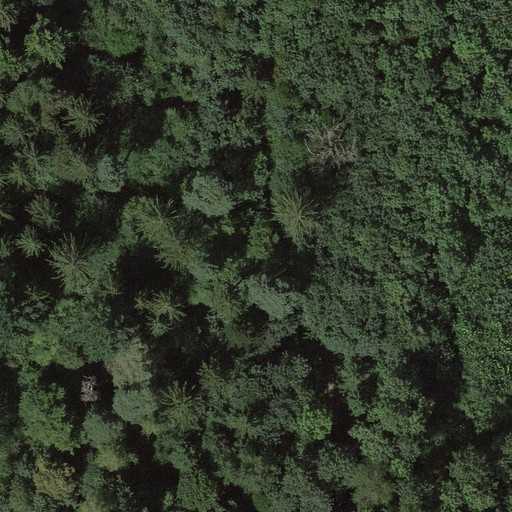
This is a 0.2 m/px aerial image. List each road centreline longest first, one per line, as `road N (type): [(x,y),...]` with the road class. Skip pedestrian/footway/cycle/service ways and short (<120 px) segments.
road 1 (track): [(353,511),(269,193),(262,114),(268,0)]
road 2 (track): [(432,511),(511,400)]
